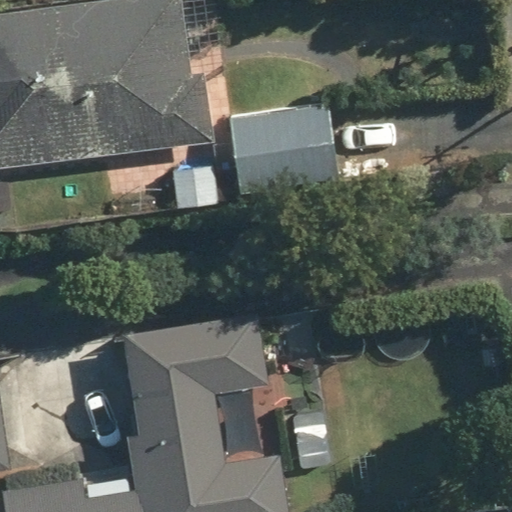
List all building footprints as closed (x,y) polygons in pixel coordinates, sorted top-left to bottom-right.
[(192,0),(29,0),(0,4),(0,175),(213,146),(192,0)] [(346,99),(239,106),(245,186),(352,179),(346,99)] [(224,162),(176,164),(178,204),(226,202),(224,162)] [(96,473),(18,482),(22,511),(302,511),(296,452),(273,455),(264,385),(282,383),(273,302),(132,318),(146,434),(133,436),(139,487),(98,492),(96,473)] [(487,302),(444,310),(458,389),(501,380),(487,302)] [(4,355),(0,355),(0,465),(21,462),(4,355)]
